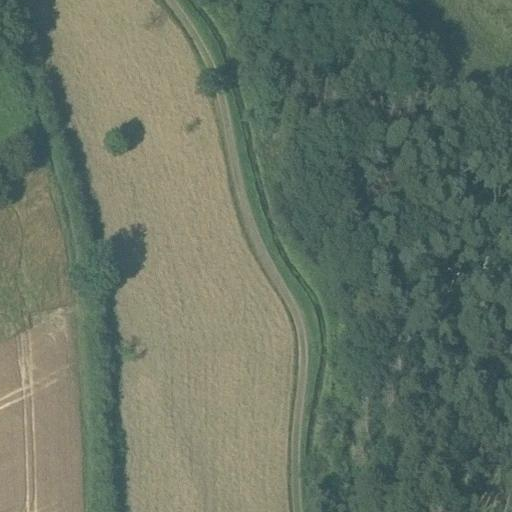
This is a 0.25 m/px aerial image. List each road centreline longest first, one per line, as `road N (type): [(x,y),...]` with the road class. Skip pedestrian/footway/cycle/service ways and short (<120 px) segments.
road 1 (track): [(173,0),(212,68),(239,198),(294,308),(302,381),(291,448),(293,511)]
road 2 (track): [(373,0),(414,52),(466,97),(511,122)]
